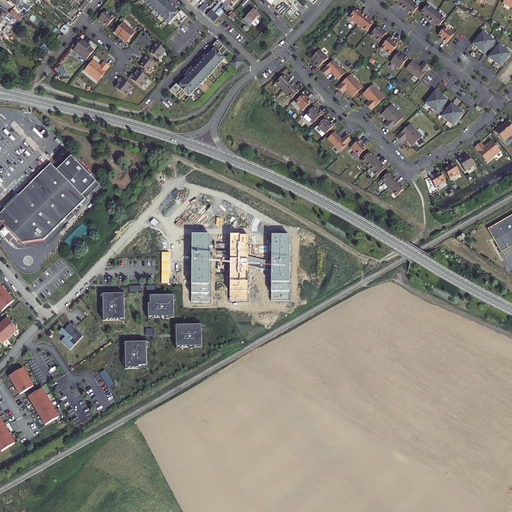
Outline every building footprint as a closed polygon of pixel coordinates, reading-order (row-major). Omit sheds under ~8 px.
[(30,9),(18,0),(10,0),(9,2),(17,8),(19,10),(22,6),(28,10),(30,9)] [(18,0),(30,9),(31,6),(27,3),(29,0),(18,0)] [(142,0),(168,25),(175,18),(181,23),(186,17),(181,11),(180,12),(178,13),(171,6),(172,5),(173,4),(170,1),(169,0),(142,0)] [(244,8),(252,0),(251,0),(245,0),(244,2),(241,5),(244,8)] [(402,8),(409,0),(394,0),(398,3),(400,5),(399,6),(402,8)] [(410,0),(409,0),(402,8),(406,11),(406,10),(409,12),(412,14),(419,6),(410,0)] [(83,12),(87,5),(84,3),(79,9),(83,12)] [(282,16),(289,8),(284,3),(277,11),(282,16)] [(204,4),(199,9),(203,12),(208,7),(204,4)] [(172,5),(171,6),(178,13),(180,12),(172,5)] [(429,21),(436,12),(427,5),(421,13),(424,15),(427,17),(426,18),(429,21)] [(9,15),(1,9),(0,10),(0,17),(6,22),(8,24),(10,22),(11,21),(9,20),(10,19),(11,17),(9,15)] [(358,25),(365,16),(362,13),(361,14),(359,12),(355,9),(349,18),(358,25)] [(212,10),(207,16),(214,22),(219,17),(212,10)] [(252,24),(256,19),(259,16),(253,10),(243,20),(249,26),(252,24)] [(18,15),(12,11),(9,15),(11,17),(19,23),(22,19),(21,18),(18,15)] [(106,11),(98,20),(101,23),(102,22),(104,24),(107,26),(114,18),(106,11)] [(436,12),(429,21),(432,23),(433,22),(435,24),(438,27),(445,19),(436,12)] [(365,16),(358,25),(367,32),(373,24),(370,21),(367,19),(368,18),(365,16)] [(123,22),(115,32),(119,36),(122,38),(121,39),(126,43),(135,33),(123,22)] [(64,25),(60,31),(64,35),(69,29),(64,25)] [(377,26),(370,35),(379,42),(387,33),(383,30),(383,31),(380,29),(377,26)] [(443,41),(446,43),(453,34),(445,27),(438,35),(441,38),(444,40),(443,41)] [(482,32),(472,45),(484,54),(488,50),(491,46),(495,42),(482,32)] [(394,39),(390,36),(380,48),(389,55),(397,46),(395,44),(395,42),(393,40),(394,39)] [(82,40),(73,51),(86,61),(94,51),(89,47),(86,45),(87,44),(82,40)] [(212,48),(214,49),(214,48),(218,52),(223,46),(217,41),(211,47),(212,48)] [(150,53),(158,60),(165,51),(156,44),(154,47),(155,48),(153,50),(150,53)] [(492,53),(488,57),(501,67),(511,54),(498,45),(495,49),(492,53)] [(186,78),(178,86),(182,90),(189,97),(225,59),(218,52),(214,48),(214,49),(206,57),(205,55),(204,55),(202,57),(201,58),(199,58),(195,62),(198,65),(196,67),(194,70),(191,67),(187,71),(187,73),(185,75),(184,76),(185,77),(186,78)] [(210,51),(205,55),(206,57),(214,49),(212,48),(210,51)] [(315,65),(318,68),(328,58),(320,50),(311,59),(316,64),(315,65)] [(399,69),(408,58),(405,56),(404,57),(398,52),(390,62),(399,69)] [(143,63),(140,66),(148,73),(155,64),(146,56),(144,60),(145,60),(143,63)] [(236,57),(230,64),(236,69),(242,63),(236,57)] [(98,82),(110,67),(103,62),(100,66),(93,60),(85,69),(92,74),(90,76),(98,82)] [(333,60),(321,71),(326,77),(331,72),(338,80),(345,73),(333,60)] [(412,61),(406,69),(420,80),(430,67),(424,63),(420,67),(412,61)] [(61,66),(57,69),(62,75),(66,73),(61,66)] [(132,74),(129,78),(141,88),(148,79),(139,72),(137,74),(136,74),(135,73),(133,75),(132,74)] [(283,91),(292,83),(289,80),(288,81),(286,78),(283,75),(276,83),(283,91)] [(351,75),(337,88),(342,94),(346,90),(352,97),(361,89),(355,83),(357,81),(351,75)] [(185,77),(177,85),(178,86),(186,78),(185,77)] [(116,89),(126,97),(133,88),(120,78),(117,82),(119,83),(117,85),(118,85),(118,87),(116,89)] [(292,83),(283,91),(291,99),(299,92),(296,89),(294,86),(295,85),(292,83)] [(178,86),(177,85),(176,84),(171,90),(177,95),(182,90),(178,86)] [(369,101),(365,105),(371,111),(385,97),(378,91),(377,92),(371,86),(362,95),(369,101)] [(435,91),(425,104),(437,113),(441,109),(443,106),(447,101),(435,91)] [(295,102),(303,111),(311,103),(308,100),(307,101),(305,98),(302,95),(295,102)] [(445,112),(441,117),(453,126),(463,114),(451,104),(447,109),(445,112)] [(388,121),(384,125),(390,131),(404,117),(397,111),(396,112),(390,106),(381,114),(388,121)] [(314,122),(322,114),(319,111),(318,112),(316,110),(313,107),(306,114),(314,122)] [(325,134),(334,126),(331,123),(330,124),(328,122),(325,119),(317,126),(325,134)] [(494,131),(504,141),(511,133),(511,126),(507,121),(503,125),(500,127),(499,127),(494,131)] [(410,124),(396,137),(402,143),(406,140),(412,147),(421,138),(415,132),(416,131),(410,124)] [(340,152),(351,140),(346,135),(342,140),(334,132),(327,139),(340,152)] [(359,140),(350,148),(358,156),(366,149),(363,146),(361,144),(362,143),(359,140)] [(474,148),(486,162),(493,157),(492,155),(499,150),(491,140),(484,146),(481,142),(474,148)] [(361,160),(369,168),(378,160),(375,157),(374,158),(372,156),(369,153),(361,160)] [(460,158),(457,160),(465,171),(474,165),(467,154),(461,158),(460,158)] [(57,169),(86,198),(100,184),(72,155),(57,169)] [(369,168),(377,177),(385,169),(382,166),(380,164),(381,163),(378,160),(369,168)] [(6,207),(0,212),(0,219),(22,242),(44,239),(86,198),(57,169),(51,163),(18,195),(15,192),(3,204),(6,207)] [(448,168),(444,170),(450,179),(459,173),(453,163),(450,165),(451,166),(448,168)] [(381,180),(388,188),(397,180),(394,177),(393,178),(391,176),(388,173),(381,180)] [(429,177),(435,187),(445,182),(440,173),(436,175),(434,176),(433,175),(429,177)] [(397,180),(388,188),(396,196),(404,189),(401,186),(399,184),(400,183),(397,180)] [(511,215),(489,229),(502,252),(511,246),(511,215)] [(209,235),(192,235),(191,302),(209,303),(209,235)] [(248,236),(230,236),(230,301),(248,301),(248,236)] [(290,236),(272,236),(271,300),(289,301),(290,236)] [(0,310),(1,312),(14,301),(5,291),(2,287),(1,286),(0,285),(0,310)] [(102,295),(103,320),(120,320),(124,320),(124,298),(124,294),(117,294),(115,294),(114,294),(102,295)] [(173,296),(150,296),(150,300),(150,304),(148,304),(148,306),(148,318),(152,318),(161,317),(169,317),(174,317),(173,296)] [(7,318),(0,324),(0,342),(2,344),(18,330),(7,318)] [(61,343),(71,351),(83,337),(69,325),(63,332),(61,330),(59,333),(65,339),(61,343)] [(176,336),(176,347),(180,347),(189,347),(197,347),(202,347),(201,329),(201,325),(176,326),(176,336)] [(125,364),(125,368),(139,368),(139,366),(143,366),(147,366),(146,347),(146,342),(137,343),(125,343),(125,347),(125,356),(125,364)] [(23,368),(9,376),(20,395),(34,386),(23,368)] [(103,391),(108,388),(100,373),(94,376),(103,391)] [(42,388),(28,397),(45,425),(59,417),(42,388)] [(0,449),(1,451),(15,443),(0,417),(0,449)]
